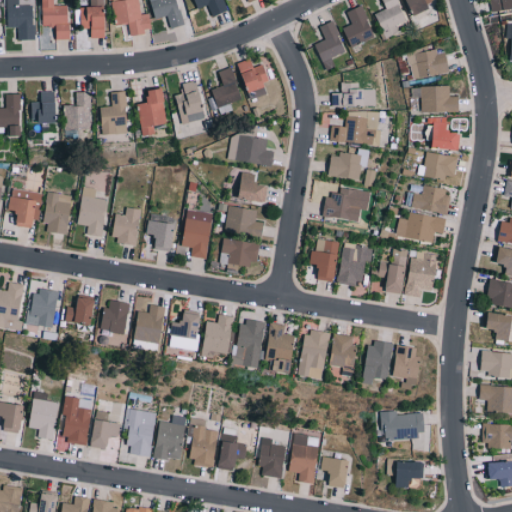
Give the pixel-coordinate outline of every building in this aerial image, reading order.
[(5,0),(6,27),(17,27),(17,40),(33,40),(33,5),(19,5),(18,0),(5,0)] [(68,5),(55,6),(54,0),(41,0),(43,26),(55,26),(55,40),(69,39),(68,5)] [(89,0),(90,7),(80,8),(81,27),(90,27),(91,38),(105,37),(104,0),(89,0)] [(137,0),(111,0),(116,26),(128,24),(129,35),(151,31),(148,13),(140,15),(137,0)] [(166,15),(170,29),(184,25),(176,0),(150,0),(155,19),(166,15)] [(207,5),(212,17),(227,11),(222,0),(193,0),(197,9),(207,5)] [(406,20),(396,0),(381,0),(385,8),(374,14),(386,38),(398,31),(395,25),(406,20)] [(429,0),(406,0),(413,15),(432,7),(429,0)] [(511,0),(489,0),(491,11),(511,7),(511,0)] [(374,36),(362,5),(346,11),(351,24),(342,27),(350,46),(374,36)] [(346,51),(333,20),(319,26),(324,39),(314,43),(325,69),(335,65),(331,57),(346,51)] [(449,72),(445,49),(424,53),(424,48),(406,51),(411,79),(449,72)] [(271,82),(262,63),(254,67),(250,57),(237,63),(250,91),(271,82)] [(241,98),(230,67),(217,71),(222,85),(210,89),(217,107),(241,98)] [(181,123),(205,118),(197,80),(182,83),(184,92),(175,94),(181,123)] [(331,105),(375,106),(376,88),(357,88),(357,82),(340,82),(340,92),(331,92),(331,105)] [(421,112),(459,111),(458,95),(449,96),(449,85),(411,86),(411,97),(420,97),(421,112)] [(166,123),(162,102),(165,102),(163,87),(146,90),(148,101),(136,103),(142,136),(154,134),(153,125),(166,123)] [(31,121),(56,121),(56,90),(40,91),(40,101),(31,101),(31,121)] [(111,91),(111,106),(101,106),(101,134),(127,133),(126,90),(111,91)] [(90,91),(75,91),(75,104),(63,104),(64,129),(90,128),(90,91)] [(0,106),(0,126),(9,126),(10,135),(20,135),(19,93),(5,93),(6,107),(0,106)] [(330,125),(330,141),(377,144),(379,112),(345,110),(344,125),(330,125)] [(433,148),(459,149),(459,131),(447,131),(448,122),(434,121),(433,148)] [(273,151),(265,150),(267,138),(231,133),(227,159),(272,165),(273,151)] [(359,179),(361,166),(367,167),(369,149),(357,148),(357,153),(338,151),(338,156),(330,155),(328,175),(359,179)] [(457,156),(426,151),(423,165),(418,164),(416,173),(453,179),(457,156)] [(255,173),(240,172),(238,199),(266,200),(266,185),(255,184),(255,173)] [(449,188),(423,185),(422,193),(407,191),(406,207),(446,212),(449,188)] [(86,234),(102,236),(106,199),(95,197),(96,188),(82,186),(78,224),(87,225),(86,234)] [(368,209),(370,191),(340,187),(339,192),(327,191),(324,216),(359,220),(360,208),(368,209)] [(8,209),(17,210),(15,225),(33,227),(36,191),(10,188),(8,209)] [(46,232),(68,233),(70,194),(45,192),(43,223),(47,223),(46,232)] [(257,210),(228,204),(223,229),(261,237),(264,222),(255,220),(257,210)] [(142,209),(126,206),(124,215),(116,213),(111,239),(135,244),(142,209)] [(181,245),(191,247),(190,255),(206,258),(212,213),(187,209),(181,245)] [(407,219),(398,217),(395,235),(434,241),(435,232),(444,233),(446,217),(408,212),(407,219)] [(146,234),(156,235),(154,249),(171,251),(175,216),(149,213),(146,234)] [(511,217),(502,216),(497,239),(511,242),(511,217)] [(260,243),(223,237),(221,251),(230,253),(228,261),(257,265),(260,243)] [(309,264),(319,265),(317,279),(334,281),(339,242),(317,238),(315,250),(311,249),(309,264)] [(337,282),(359,286),(364,260),(370,261),(372,247),(344,242),(337,282)] [(504,275),(511,276),(511,248),(500,247),(497,263),(506,264),(504,275)] [(385,291),(401,293),(407,250),(392,248),(390,263),(379,261),(377,276),(387,278),(385,291)] [(486,304),(511,306),(511,282),(490,279),(486,304)] [(0,327),(20,331),(22,321),(17,320),(24,284),(8,281),(7,290),(0,288),(0,327)] [(52,327),(57,290),(32,287),(27,324),(52,327)] [(65,321),(92,323),(94,298),(77,296),(77,307),(66,306),(65,321)] [(129,302),(110,300),(108,307),(103,306),(99,330),(124,333),(129,302)] [(137,310),(134,339),(160,342),(164,306),(149,304),(148,312),(137,310)] [(195,351),(201,314),(184,311),(182,322),(172,320),(169,333),(179,335),(177,348),(195,351)] [(511,314),(489,312),(487,328),(496,329),(495,339),(511,340),(511,314)] [(233,316),(218,314),(217,322),(206,320),(201,356),(227,359),(233,316)] [(258,367),(264,321),(240,318),(234,364),(258,367)] [(264,360),(274,362),(273,370),(290,372),(296,335),(284,333),(285,324),(270,322),(264,360)] [(303,330),(298,375),(322,378),(327,333),(303,330)] [(342,366),(341,375),(352,376),(355,345),(352,344),(353,335),(333,333),(330,365),(342,366)] [(373,377),(388,379),(392,343),(367,340),(362,382),(372,383),(373,377)] [(392,376),(403,377),(401,388),(414,390),(420,348),(397,344),(392,376)] [(480,374),(511,376),(511,367),(511,357),(511,352),(481,351),(480,374)] [(479,399),(486,400),(486,411),(511,412),(511,386),(479,385),(479,399)] [(57,401),(46,400),(47,392),(33,391),(30,427),(38,428),(38,437),(54,438),(57,401)] [(87,443),(92,408),(78,406),(79,397),(65,395),(62,414),(65,414),(61,439),(87,443)] [(20,432),(24,404),(0,401),(0,415),(5,417),(3,430),(20,432)] [(157,412),(132,408),(124,452),(150,456),(157,412)] [(121,423),(107,420),(109,412),(97,410),(90,445),(107,449),(110,435),(118,437),(121,423)] [(380,411),(380,440),(411,440),(411,450),(426,449),(426,413),(396,413),(396,411),(380,411)] [(158,420),(155,457),(182,459),(185,416),(172,415),(172,421),(158,420)] [(206,419),(189,417),(188,436),(193,436),(191,464),(214,466),(217,430),(205,429),(206,419)] [(509,448),(509,440),(511,439),(511,423),(483,424),(483,448),(509,448)] [(217,466),(235,470),(237,457),(244,459),(247,444),(236,442),(238,435),(225,432),(217,466)] [(298,481),(312,483),(320,438),(295,433),(288,471),(299,473),(298,481)] [(262,475),(281,477),(286,446),(271,444),(272,438),(261,437),(258,465),(263,466),(262,475)] [(321,470),(330,471),(329,485),(346,487),(349,459),(322,457),(321,470)] [(499,479),(499,486),(511,485),(511,460),(488,462),(489,479),(499,479)] [(394,487),(410,487),(410,478),(423,478),(423,462),(395,461),(395,468),(389,467),(389,475),(395,475),(394,487)] [(0,485),(0,511),(18,511),(20,487),(0,485)] [(28,511),(54,511),(58,495),(43,492),(41,503),(31,501),(28,511)] [(88,511),(91,498),(75,495),(73,504),(63,502),(61,511),(88,511)] [(95,500),(92,511),(118,511),(120,504),(95,500)]
